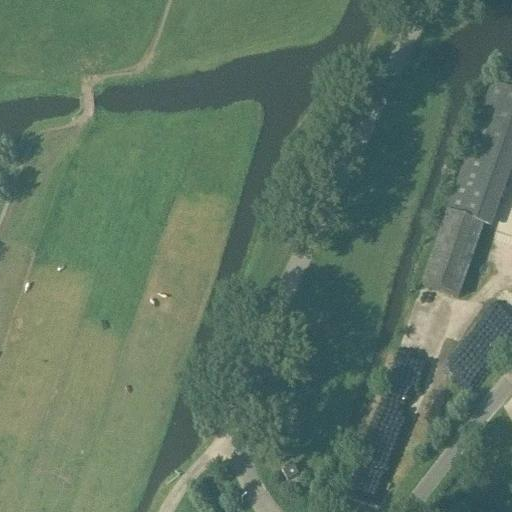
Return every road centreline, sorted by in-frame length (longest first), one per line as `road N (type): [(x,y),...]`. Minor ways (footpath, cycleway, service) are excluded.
road 1 (unclassified): [(269,511),(239,447),(242,387),(422,0)]
road 2 (unclassified): [(405,511),(511,379)]
